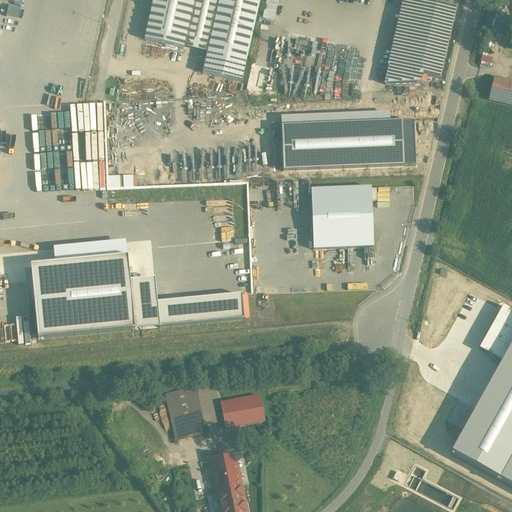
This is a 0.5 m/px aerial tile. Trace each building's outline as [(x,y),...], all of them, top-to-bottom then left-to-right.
[(153,0),(144,40),(183,49),(194,0),(153,0)] [(219,0),(194,0),(183,49),(207,55),(219,0)] [(219,0),(207,55),(202,74),(241,83),(260,0),(219,0)] [(456,10),(414,0),(398,69),(422,74),(422,75),(440,79),(456,10)] [(9,18),(22,20),(23,8),(11,6),(9,18)] [(271,67),(271,53),(257,53),(257,67),(271,67)] [(398,69),(389,67),(385,85),(420,84),(422,75),(422,74),(398,69)] [(511,82),(494,79),(490,100),(511,105),(511,82)] [(415,167),(413,123),(281,128),(283,172),(415,167)] [(370,188),(310,190),(313,250),(373,248),(370,188)] [(124,258),(28,268),(36,340),(131,330),(127,283),(124,258)] [(127,283),(131,330),(157,327),(155,304),(153,280),(127,283)] [(435,320),(478,311),(474,291),(431,300),(435,320)] [(155,304),(157,327),(241,320),(240,297),(155,304)] [(511,311),(503,307),(479,350),(502,364),(451,455),(511,488),(511,311)] [(199,389),(207,426),(216,424),(208,387),(199,389)] [(199,389),(176,394),(186,439),(199,436),(197,428),(207,426),(199,389)] [(186,439),(176,394),(166,396),(176,442),(186,439)] [(260,397),(220,404),(225,430),(265,422),(260,397)] [(245,511),(235,457),(210,462),(219,511),(245,511)]
